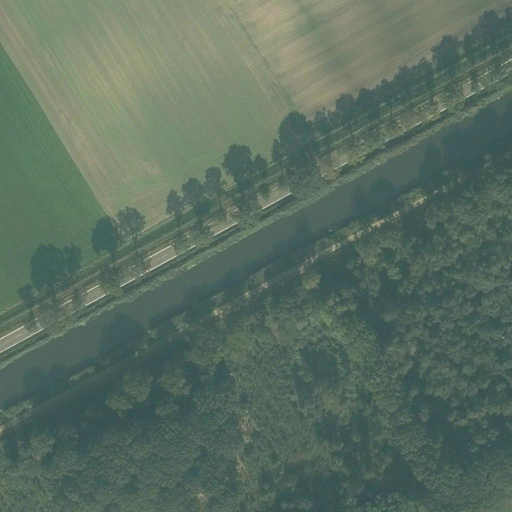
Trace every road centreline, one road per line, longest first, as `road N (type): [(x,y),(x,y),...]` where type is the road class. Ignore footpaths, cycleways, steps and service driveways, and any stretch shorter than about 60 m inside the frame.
road 1 (track): [(511,150),(0,431)]
road 2 (primary): [(0,347),(511,67)]
road 3 (unclassified): [(394,511),(511,450)]
